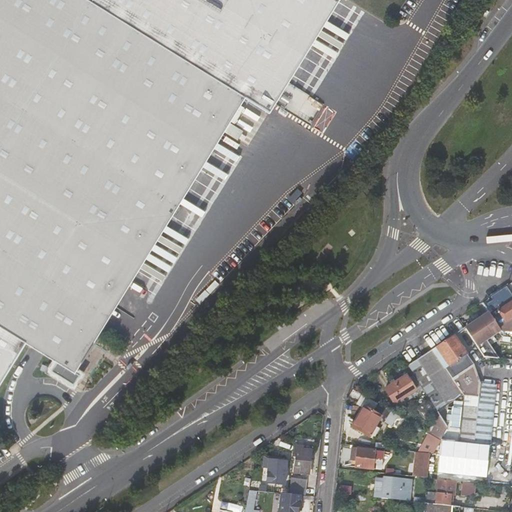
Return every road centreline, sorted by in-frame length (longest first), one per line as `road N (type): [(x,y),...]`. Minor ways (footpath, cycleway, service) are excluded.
road 1 (unclassified): [(144,511),(339,379)]
road 2 (unclassified): [(329,315),(154,447)]
road 3 (unclassified): [(154,447),(181,439),(329,347)]
road 4 (unclassified): [(339,379),(460,300),(468,284),(466,246)]
road 5 (primary): [(511,15),(404,163)]
road 6 (unclassified): [(329,347),(466,246)]
road 7 (residential): [(339,379),(324,511)]
